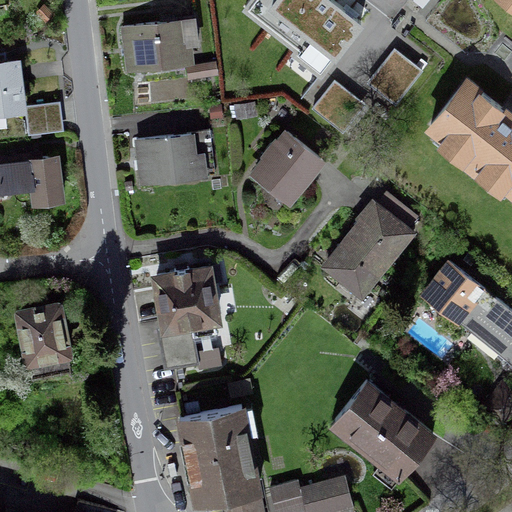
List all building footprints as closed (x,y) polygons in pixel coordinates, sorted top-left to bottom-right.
[(321,71),(361,20),(334,0),(254,0),(303,38),(294,50),(321,71)] [(196,40),(194,16),(123,25),(126,47),(137,46),(139,66),(190,60),(188,41),(196,40)] [(380,36),(370,50),(395,70),(406,56),(380,36)] [(0,51),(0,109),(22,106),(16,59),(4,61),(3,51),(0,51)] [(207,63),(188,65),(189,75),(208,73),(207,63)] [(338,72),(313,102),(345,128),(369,98),(338,72)] [(511,187),(511,114),(466,78),(430,123),(469,154),(463,161),(474,170),(480,163),(511,187)] [(250,85),(239,87),(240,97),(251,96),(250,85)] [(25,104),(27,117),(37,116),(39,131),(63,128),(59,100),(25,104)] [(251,101),(237,102),(239,114),(253,112),(251,101)] [(27,117),(29,132),(39,131),(37,116),(27,117)] [(136,139),(142,181),(214,172),(209,130),(136,139)] [(288,199),(321,157),(287,130),(280,140),(273,141),(273,148),(254,172),(288,199)] [(0,187),(33,183),(35,200),(61,196),(56,154),(0,161),(0,187)] [(378,202),(407,225),(417,213),(387,190),(378,202)] [(411,227),(407,225),(378,202),(372,198),(358,216),(363,220),(328,263),(361,290),(411,227)] [(448,246),(459,254),(465,247),(454,238),(448,246)] [(503,366),(511,373),(511,372),(511,307),(450,259),(424,292),(471,329),(478,321),(503,341),(494,353),(502,359),(503,366)] [(165,324),(192,320),(194,332),(215,328),(213,316),(216,315),(207,264),(189,268),(189,265),(174,267),(174,270),(156,273),(159,291),(165,324)] [(19,308),(32,376),(71,369),(58,301),(19,308)] [(198,361),(194,332),(192,320),(165,324),(163,324),(168,353),(172,352),(174,365),(198,361)] [(335,417),(402,469),(433,431),(366,378),(335,417)] [(511,389),(503,382),(480,411),(496,424),(511,404),(511,389)] [(231,511),(262,511),(241,404),(181,416),(198,500),(228,494),(231,511)] [(344,475),(301,486),(308,511),(320,511),(351,504),(344,475)] [(277,511),(285,511),(305,506),(297,478),(270,485),(277,511)] [(78,498),(73,511),(110,511),(113,507),(78,498)]
